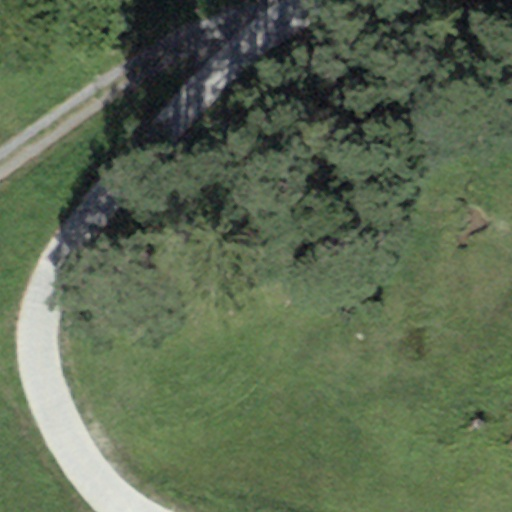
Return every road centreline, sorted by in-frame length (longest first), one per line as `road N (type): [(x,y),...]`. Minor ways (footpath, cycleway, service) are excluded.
road 1 (track): [(331,0),(245,45),(31,289),(74,453),(165,511)]
road 2 (track): [(245,45),(0,157)]
